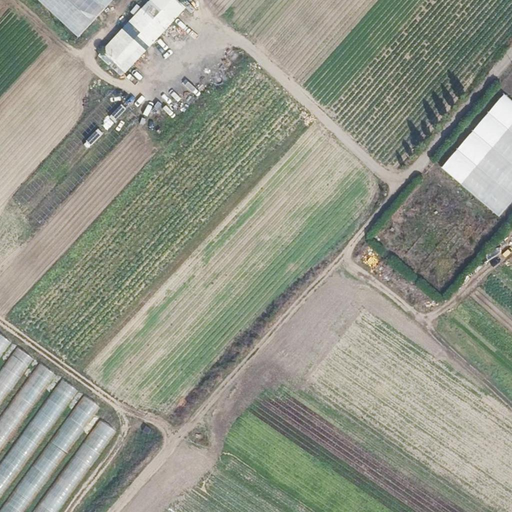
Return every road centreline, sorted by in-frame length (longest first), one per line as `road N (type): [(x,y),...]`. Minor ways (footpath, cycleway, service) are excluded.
road 1 (track): [(125,511),(511,52)]
road 2 (track): [(397,190),(243,43),(204,29)]
